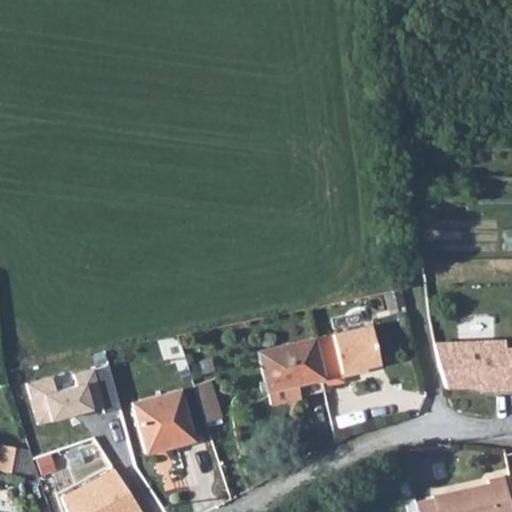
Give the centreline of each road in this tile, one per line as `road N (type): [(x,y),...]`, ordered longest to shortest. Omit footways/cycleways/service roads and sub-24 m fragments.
road 1 (track): [(380,0),(409,276),(453,429)]
road 2 (residential): [(511,433),(453,429),(392,439),(255,511)]
